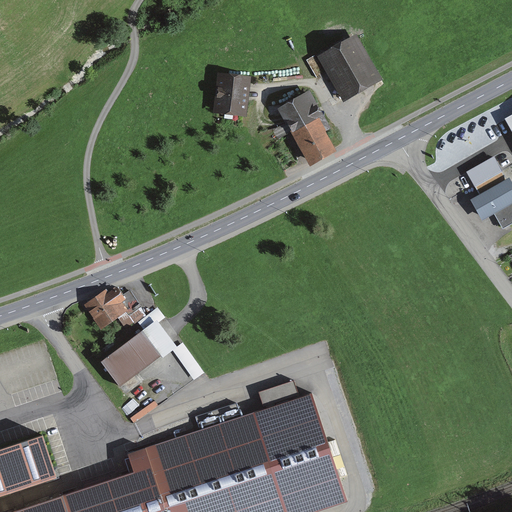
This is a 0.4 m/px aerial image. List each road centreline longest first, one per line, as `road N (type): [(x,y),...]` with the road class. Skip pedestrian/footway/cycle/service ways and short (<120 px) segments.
road 1 (primary): [(395,140),(107,276)]
road 2 (residential): [(107,276),(87,161),(134,54),(131,18),(140,0)]
road 3 (residential): [(395,140),(511,299)]
road 4 (primary): [(511,79),(395,140)]
